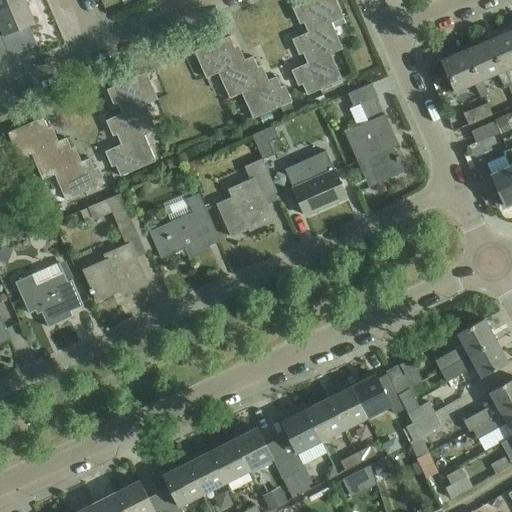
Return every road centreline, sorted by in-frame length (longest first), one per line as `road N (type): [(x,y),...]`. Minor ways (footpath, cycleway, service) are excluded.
road 1 (residential): [(0,490),(495,264)]
road 2 (residential): [(0,389),(458,187)]
road 3 (residential): [(458,187),(393,32)]
road 4 (residential): [(98,53),(216,0)]
